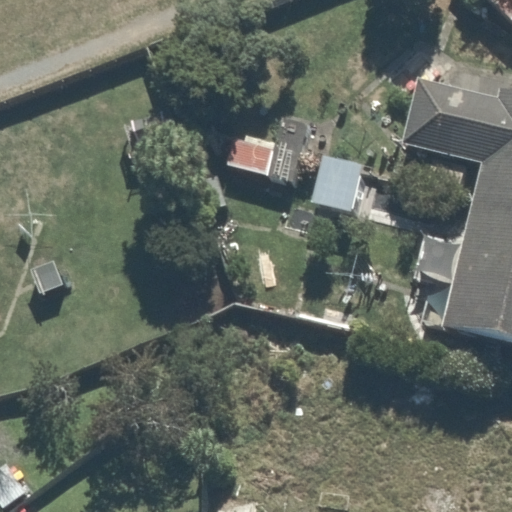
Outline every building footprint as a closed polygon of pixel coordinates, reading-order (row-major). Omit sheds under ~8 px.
[(511,0),(492,0),(511,18),(511,0)] [(478,163),(444,321),(511,336),(511,82),(496,79),(503,50),(421,33),(397,146),(478,163)] [(219,143),(273,149),(277,114),(223,108),(219,143)] [(273,149),(269,183),(317,188),(325,119),(277,114),(273,149)] [(511,511),(511,412),(469,405),(449,511),(511,511)] [(274,511),(277,480),(201,473),(197,511),(274,511)]
